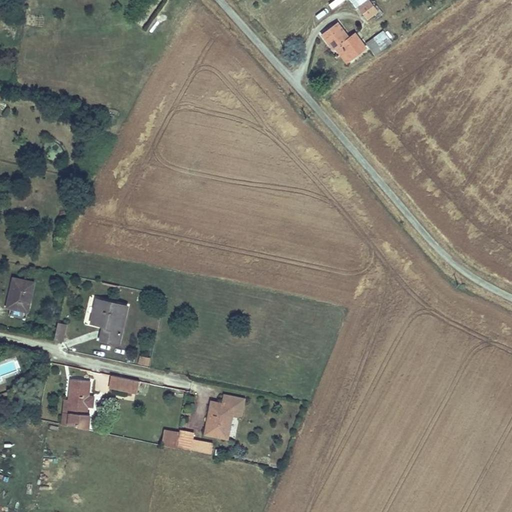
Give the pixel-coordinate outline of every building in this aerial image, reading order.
[(366,0),(363,0),(356,5),(365,17),(374,10),(366,0)] [(335,22),(321,33),(332,48),(336,45),(347,58),(363,46),(352,32),(347,37),(335,22)] [(385,29),(367,41),(375,54),(394,41),(385,29)] [(8,298),(5,313),(22,317),(30,281),(9,276),(5,297),(8,298)] [(94,297),(90,319),(103,322),(100,339),(115,342),(123,303),(94,297)] [(51,339),(60,340),(63,324),(55,322),(51,339)] [(149,365),(151,357),(141,355),(139,363),(149,365)] [(71,392),(66,424),(86,428),(89,410),(86,409),(90,377),(71,374),(69,391),(71,392)] [(137,379),(111,374),(108,385),(135,391),(137,379)] [(211,402),(206,428),(227,433),(231,412),(240,414),(244,394),(225,390),(222,400),(220,400),(219,404),(211,402)] [(62,391),(58,422),(66,424),(71,392),(69,391),(62,391)] [(158,444),(173,447),(177,430),(162,426),(158,444)] [(173,447),(209,455),(211,443),(191,438),(193,430),(178,426),(177,430),(173,447)] [(48,444),(66,447),(67,438),(50,435),(48,444)]
